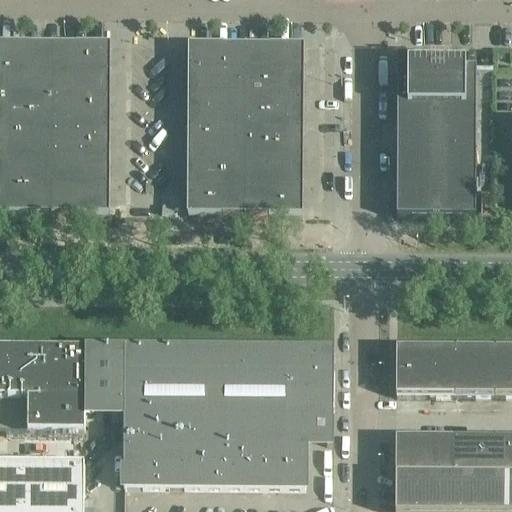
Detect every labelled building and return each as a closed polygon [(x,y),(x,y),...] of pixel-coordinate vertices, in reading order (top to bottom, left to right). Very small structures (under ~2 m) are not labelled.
[(0,77),(53,78),(53,48),(53,49),(0,48),(0,77)] [(110,78),(110,49),(54,49),(54,48),(53,48),(53,78),(110,78)] [(247,79),(247,49),(246,49),(246,50),(190,50),(190,79),(247,79)] [(303,80),(303,50),(247,50),(247,49),(247,79),(303,80)] [(476,222),(477,72),(467,72),(467,67),(409,67),(409,72),(398,72),(398,129),(399,129),(399,145),(398,145),(398,185),(399,185),(399,201),(398,201),(398,221),(476,222)] [(0,105),(53,106),(53,78),(0,77),(0,105)] [(110,106),(110,78),(53,78),(53,106),(110,106)] [(246,107),(247,79),(190,79),(190,107),(246,107)] [(303,108),(303,80),(247,79),(246,107),(303,108)] [(0,133),(53,134),(53,106),(0,105),(0,133)] [(110,134),(110,106),(53,106),(53,134),(110,134)] [(246,135),(246,107),(190,107),(190,135),(246,135)] [(303,135),(303,108),(246,107),(246,135),(303,135)] [(0,161),(53,162),(53,134),(0,133),(0,161)] [(109,162),(110,134),(53,134),(53,162),(109,162)] [(246,163),(246,135),(190,135),(189,163),(246,163)] [(303,163),(303,135),(246,135),(246,163),(303,163)] [(0,189),(53,190),(53,162),(0,161),(0,189)] [(109,190),(109,162),(53,162),(53,190),(109,190)] [(246,191),(246,163),(189,163),(189,191),(246,191)] [(302,191),(303,163),(246,163),(246,191),(302,191)] [(53,220),(53,190),(0,189),(0,218),(52,219),(52,220),(53,220)] [(109,219),(109,190),(53,190),(53,220),(53,219),(109,219)] [(246,221),(246,191),(189,191),(189,219),(245,220),(245,221),(246,221)] [(302,220),(302,191),(246,191),(246,221),(246,220),(302,220)] [(85,434),(86,351),(0,349),(0,399),(28,400),(28,434),(85,434)] [(334,454),(334,414),(335,352),(125,351),(124,492),(305,494),(306,453),(334,454)] [(457,402),(457,353),(397,353),(397,401),(457,402)] [(496,402),(496,353),(457,353),(457,402),(496,402)] [(511,401),(511,353),(496,353),(496,402),(511,401)] [(455,479),(456,443),(396,443),(396,479),(455,479)] [(511,479),(511,443),(456,443),(455,479),(511,479)] [(0,511),(84,511),(85,466),(0,465),(0,511)] [(511,511),(511,481),(398,481),(397,511),(511,511)]
